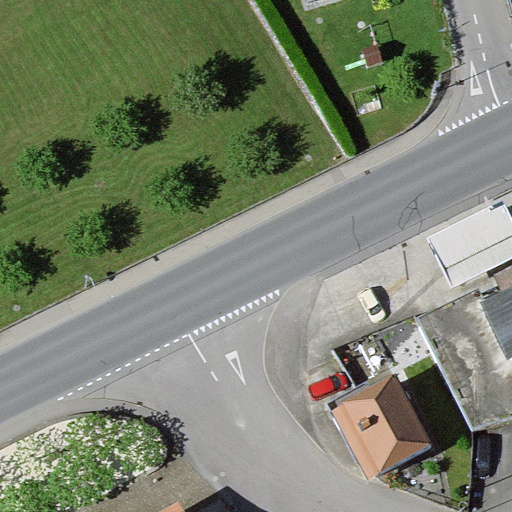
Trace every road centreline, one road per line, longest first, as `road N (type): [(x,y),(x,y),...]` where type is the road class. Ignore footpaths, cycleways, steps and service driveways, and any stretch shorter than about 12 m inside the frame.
road 1 (secondary): [(173,302),(511,137)]
road 2 (residential): [(173,302),(267,447),(336,496),(379,511)]
road 3 (secondary): [(0,392),(173,302)]
road 4 (residential): [(511,137),(470,0)]
